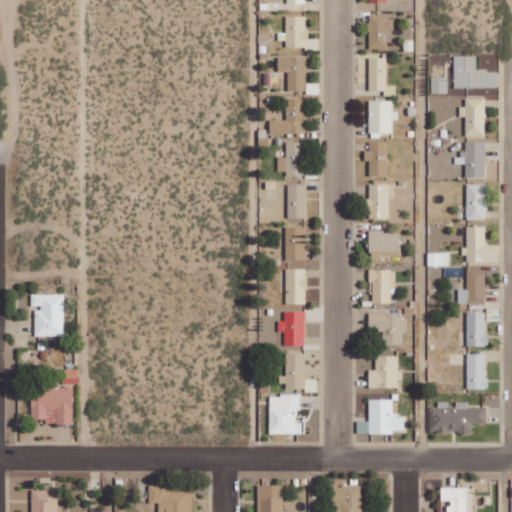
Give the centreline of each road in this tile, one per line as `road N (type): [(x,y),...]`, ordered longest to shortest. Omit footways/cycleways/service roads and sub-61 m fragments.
road 1 (residential): [(0,460),(511,460)]
road 2 (residential): [(336,0),(337,460)]
